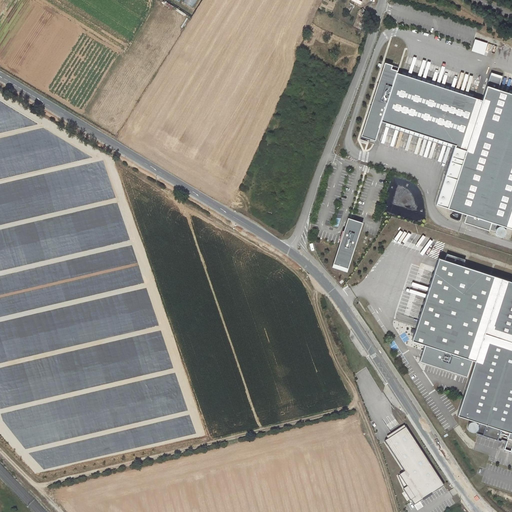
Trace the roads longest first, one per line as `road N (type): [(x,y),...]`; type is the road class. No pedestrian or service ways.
road 1 (secondary): [(287,250),(0,77)]
road 2 (track): [(39,489),(359,405)]
road 3 (secondary): [(482,511),(325,284),(287,250)]
road 4 (unclassified): [(381,0),(287,250)]
